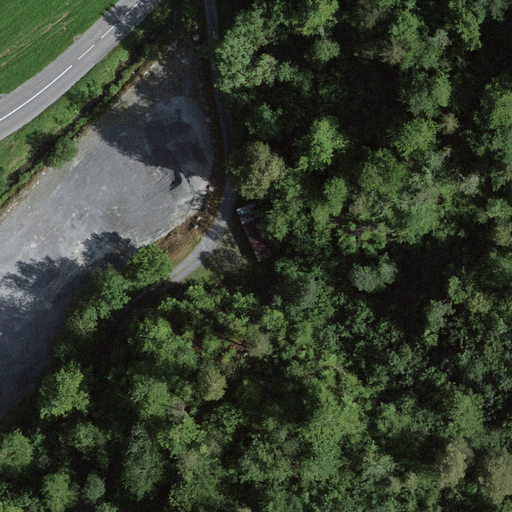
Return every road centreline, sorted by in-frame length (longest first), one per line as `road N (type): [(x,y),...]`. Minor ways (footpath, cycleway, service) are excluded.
road 1 (track): [(91,511),(84,437),(104,351),(147,290),(203,234),(223,198),(231,147),(209,0)]
road 2 (tertiary): [(0,122),(143,0)]
